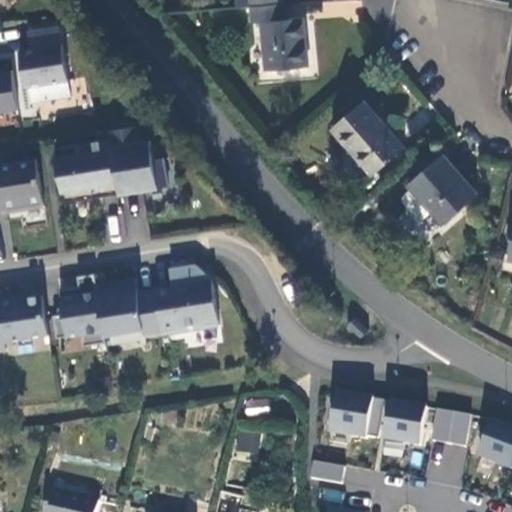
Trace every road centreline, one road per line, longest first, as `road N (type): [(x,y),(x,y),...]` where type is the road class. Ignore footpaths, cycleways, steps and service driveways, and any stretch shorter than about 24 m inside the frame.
road 1 (residential): [(425,334),(411,350),(367,363),(311,355),(282,340),(237,260),(202,242),(0,275)]
road 2 (tertiary): [(425,334),(335,261),(111,0)]
road 3 (residential): [(511,135),(460,111),(444,44),(412,0)]
road 4 (residential): [(374,479),(472,492),(511,507)]
